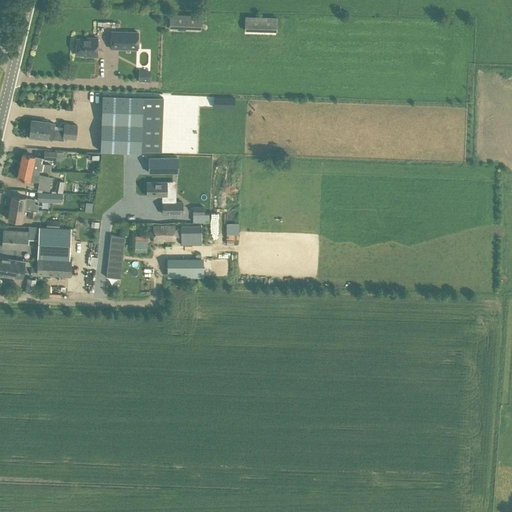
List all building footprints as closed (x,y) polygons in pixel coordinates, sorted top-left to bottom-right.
[(170,14),(169,25),(201,26),(202,16),(170,14)] [(245,17),(245,27),(277,28),(277,18),(245,17)] [(111,31),(111,48),(137,49),(138,32),(111,31)] [(76,38),(76,54),(87,55),(87,56),(97,56),(97,38),(85,37),(85,39),(76,38)] [(101,96),(99,151),(160,153),(162,98),(101,96)] [(213,98),(213,108),(235,109),(235,98),(213,98)] [(31,119),(29,136),(48,139),(48,138),(63,140),(64,137),(76,139),(78,125),(65,123),(63,133),(54,131),(55,123),(31,119)] [(44,151),(43,159),(56,160),(56,151),(44,151)] [(35,162),(36,157),(22,154),(19,167),(32,169),(40,171),(42,172),(44,163),(37,161),(37,163),(35,162)] [(149,158),(149,172),(178,172),(178,157),(149,158)] [(32,169),(19,167),(17,178),(38,183),(37,189),(49,192),(52,177),(39,174),(40,171),(32,169)] [(147,182),(147,196),(167,196),(167,182),(147,182)] [(50,202),(58,202),(58,200),(62,200),(62,193),(50,193),(38,192),(37,201),(50,202)] [(26,204),(25,204),(26,197),(12,195),(10,206),(24,209),(29,210),(38,211),(39,205),(27,203),(26,204)] [(163,202),(163,214),(183,214),(183,202),(163,202)] [(22,222),(24,209),(10,206),(8,219),(22,222)] [(36,218),(38,211),(29,210),(28,217),(36,218)] [(183,220),(184,232),(203,232),(203,219),(183,220)] [(28,226),(28,239),(37,240),(37,256),(69,258),(70,227),(28,226)] [(175,226),(153,226),(154,242),(163,242),(163,240),(175,240),(175,226)] [(3,230),(2,248),(26,249),(28,232),(3,230)] [(87,243),(91,236),(84,231),(79,237),(87,243)] [(120,278),(125,236),(111,235),(106,277),(120,278)] [(0,256),(0,274),(22,278),(25,261),(0,256)] [(204,276),(204,256),(167,257),(168,277),(204,276)] [(30,265),(30,275),(71,276),(72,259),(37,257),(37,265),(30,265)]
